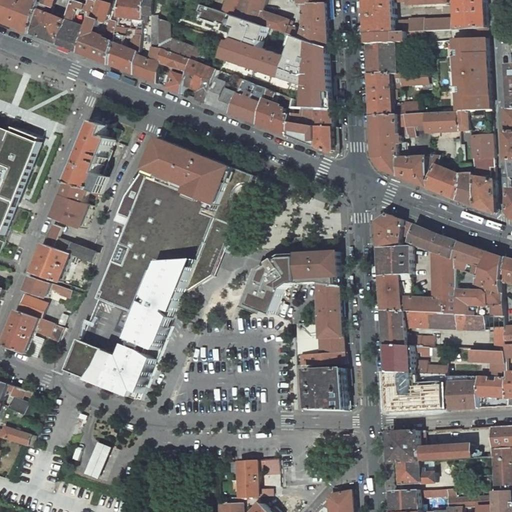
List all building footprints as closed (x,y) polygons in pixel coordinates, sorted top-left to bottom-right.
[(0,0),(0,20),(1,21),(8,0),(0,0)] [(8,0),(1,21),(34,35),(44,3),(37,0),(8,0)] [(90,0),(89,5),(73,0),(69,0),(68,7),(70,8),(66,19),(53,14),(57,0),(45,0),(44,3),(34,35),(83,54),(90,33),(91,29),(75,23),(80,9),(90,13),(93,14),(91,20),(94,21),(100,2),(100,0),(90,0)] [(108,38),(99,35),(90,33),(83,54),(113,66),(118,32),(120,18),(123,0),(122,0),(118,0),(116,12),(118,12),(117,17),(115,16),(114,22),(112,22),(108,38)] [(100,2),(94,21),(93,23),(101,26),(103,21),(109,24),(114,8),(112,7),(113,0),(107,0),(106,5),(100,2)] [(122,0),(123,0),(120,18),(145,21),(146,15),(146,0),(122,0)] [(156,15),(157,0),(152,0),(146,0),(146,15),(156,15)] [(332,48),(329,0),(300,0),(301,2),(303,2),(303,6),(308,6),(308,24),(307,30),(300,29),(292,26),(293,21),(265,12),(268,0),(230,0),(227,13),(304,39),(332,48)] [(458,0),(459,18),(424,20),(424,19),(411,19),(411,21),(398,21),(397,2),(410,2),(411,6),(450,4),(449,0),(369,0),(371,33),(399,32),(399,33),(402,33),(409,33),(422,32),(473,29),(490,29),(488,0),(458,0)] [(204,51),(182,43),(181,43),(172,40),(171,23),(160,19),(161,31),(162,38),(163,49),(166,50),(196,62),(189,87),(203,93),(201,101),(211,105),(219,82),(222,72),(200,63),(204,51)] [(90,33),(99,35),(101,26),(93,23),(91,29),(90,33)] [(490,29),(473,29),(473,40),(490,39),(490,29)] [(136,50),(125,46),(128,37),(122,35),(122,33),(118,32),(113,66),(138,76),(141,56),(142,54),(143,54),(145,30),(142,31),(141,35),(139,35),(136,50)] [(399,40),(402,40),(402,33),(399,33),(399,32),(371,33),(372,44),(399,43),(399,40)] [(244,47),(281,59),(282,56),(279,55),(282,47),(248,36),(244,47)] [(163,71),(164,63),(166,50),(163,49),(162,38),(155,38),(155,46),(156,47),(154,60),(141,56),(138,76),(160,85),(162,74),(163,71)] [(304,39),(301,65),(300,66),(318,74),(334,79),(332,48),(304,39)] [(448,48),(435,49),(438,97),(439,114),(461,113),(473,112),(487,111),(494,111),(490,39),(473,40),(448,41),(448,48)] [(229,51),(232,43),(226,41),(224,49),(229,51)] [(281,59),(244,47),(232,43),(229,51),(226,59),(273,73),(276,64),(279,65),(277,69),(278,72),(299,76),(299,79),(310,81),(309,92),(287,84),(286,86),(270,80),(267,90),(270,91),(282,95),(296,101),(296,109),(299,110),(307,110),(336,110),(334,79),(318,74),(300,66),(301,65),(281,59)] [(401,75),(399,43),(372,44),(373,75),(401,75)] [(189,87),(196,62),(166,50),(164,63),(185,72),(184,76),(178,73),(172,89),(187,95),(189,87)] [(399,100),(399,91),(396,90),(396,88),(405,88),(405,86),(431,85),(431,73),(406,74),(401,75),(373,75),(376,117),(421,115),(420,102),(405,103),(406,105),(400,105),(399,103),(397,103),(397,100),(399,100)] [(211,105),(235,114),(244,90),(245,87),(247,82),(241,80),(240,85),(237,93),(228,90),(226,94),(223,93),(225,85),(219,82),(211,105)] [(244,90),(235,114),(263,125),(267,105),(256,101),(258,96),(268,100),(270,91),(267,90),(247,82),(245,87),(244,90)] [(285,110),(278,107),(282,95),(270,91),(268,100),(267,105),(263,125),(293,137),(294,125),(295,118),(290,116),(292,112),(285,109),(285,110)] [(336,110),(307,110),(306,116),(295,115),(295,118),(294,125),(319,128),(320,128),(337,128),(336,110)] [(487,111),(473,112),(473,120),(487,119),(487,111)] [(463,132),(474,131),(473,120),(473,112),(461,113),(463,132)] [(431,134),(457,132),(463,132),(461,113),(439,114),(430,115),(430,126),(431,134)] [(404,138),(418,137),(418,130),(426,130),(426,126),(430,126),(430,115),(421,115),(376,117),(378,160),(385,170),(387,170),(432,188),(434,184),(432,157),(416,158),(416,157),(414,157),(414,158),(410,158),(408,143),(405,143),(404,138)] [(109,167),(112,160),(111,159),(118,141),(113,139),(117,130),(113,129),(113,128),(98,121),(73,185),(102,194),(107,196),(114,180),(104,175),(108,167),(109,167)] [(319,128),(294,125),(293,137),(321,148),(319,128)] [(319,128),(321,148),(334,154),(338,151),(337,128),(320,128),(319,128)] [(0,256),(0,257),(44,148),(41,146),(42,141),(43,142),(44,141),(16,130),(13,140),(0,134),(0,256)] [(474,137),(477,173),(478,173),(479,178),(480,206),(500,214),(498,181),(495,181),(494,164),(497,163),(495,136),(474,137)] [(133,219),(84,339),(125,356),(142,315),(156,320),(157,317),(164,320),(166,314),(178,319),(191,286),(198,289),(215,277),(225,252),(229,244),(244,209),(242,208),(240,205),(238,202),(237,198),(238,194),(241,190),(244,188),(248,187),(249,187),(253,188),(257,177),(206,157),(205,159),(200,157),(201,155),(175,144),(174,147),(168,145),(169,143),(165,142),(155,167),(150,164),(128,196),(120,214),(133,219)] [(464,175),(442,166),(444,157),(432,155),(432,157),(434,184),(432,188),(466,201),(464,175)] [(479,178),(473,177),(472,164),(464,164),(464,175),(466,201),(480,206),(479,178)] [(73,185),(58,220),(88,231),(97,207),(89,204),(92,198),(99,200),(102,194),(73,185)] [(415,298),(415,285),(402,285),(402,281),(415,281),(415,275),(416,275),(415,251),(414,248),(411,246),(405,247),(407,221),(392,215),(381,222),(386,311),(459,315),(458,278),(437,279),(437,299),(415,298)] [(405,247),(411,246),(413,223),(407,221),(405,247)] [(66,229),(56,226),(48,246),(76,256),(99,264),(103,254),(101,254),(101,253),(62,240),(66,229)] [(420,226),(414,242),(457,260),(464,243),(460,242),(420,226)] [(458,267),(463,270),(478,275),(482,266),(489,268),(493,254),(464,243),(457,260),(458,267)] [(236,247),(229,244),(225,252),(232,255),(234,250),(236,247)] [(48,246),(36,274),(66,283),(76,256),(48,246)] [(279,261),(265,270),(263,270),(248,304),(278,316),(289,290),(296,285),(323,284),(346,287),(345,287),(344,278),(345,278),(344,252),(286,256),(279,260),(279,261)] [(505,281),(507,259),(493,254),(489,268),(482,266),(478,275),(483,277),(480,285),(505,293),(505,287),(505,281)] [(29,291),(50,299),(54,290),(63,293),(63,295),(73,298),(75,292),(35,277),(29,291)] [(507,317),(505,295),(486,294),(483,290),(479,290),(464,289),(464,278),(458,278),(459,315),(507,317)] [(324,322),(319,322),(301,323),(302,362),(308,367),(349,364),(346,287),(323,284),(324,322)] [(480,285),(479,290),(483,290),(486,294),(505,295),(505,293),(480,285)] [(49,305),(27,297),(21,312),(43,320),(49,305)] [(483,350),(483,344),(455,342),(454,339),(445,338),(445,343),(445,345),(437,344),(437,342),(436,338),(409,336),(409,328),(489,330),(489,328),(497,328),(507,328),(507,317),(459,315),(386,311),(388,346),(451,349),(474,349),(483,350)] [(21,312),(7,346),(31,355),(38,336),(45,321),(43,320),(21,312)] [(125,356),(84,339),(76,358),(88,363),(84,375),(119,389),(132,359),(143,363),(141,367),(155,372),(149,386),(150,387),(178,319),(166,314),(164,320),(157,317),(156,320),(142,315),(125,356)] [(65,315),(61,325),(67,327),(70,317),(65,315)] [(68,329),(58,325),(51,323),(46,333),(55,336),(54,338),(63,341),(68,329)] [(507,328),(497,328),(498,350),(508,351),(508,346),(507,328)] [(38,336),(31,355),(41,358),(48,340),(38,336)] [(451,349),(388,346),(390,373),(424,374),(447,375),(449,375),(449,367),(447,367),(424,366),(424,362),(419,362),(419,352),(423,352),(424,355),(451,356),(451,349)] [(483,350),(474,349),(474,361),(495,362),(495,377),(500,377),(510,377),(509,370),(509,357),(508,351),(498,350),(483,350)] [(88,363),(76,358),(71,370),(84,375),(88,363)] [(132,359),(119,389),(145,399),(150,387),(149,386),(155,372),(141,367),(143,363),(132,359)] [(353,412),(350,369),(312,372),(308,372),(309,382),(308,382),(309,387),(313,387),(315,412),(353,412)] [(402,382),(426,381),(426,378),(424,378),(424,374),(390,373),(392,414),(451,410),(450,385),(402,387),(402,382)] [(482,397),(509,398),(510,377),(500,377),(500,382),(494,382),(495,377),(483,376),(483,377),(482,383),(482,397)] [(37,394),(0,381),(0,404),(4,406),(10,391),(15,393),(14,398),(17,400),(13,410),(29,416),(33,405),(23,401),(25,395),(35,399),(37,394)] [(482,397),(482,383),(449,383),(450,385),(451,410),(482,409),(482,397)] [(0,436),(31,446),(34,436),(8,428),(6,432),(2,430),(0,431),(0,423),(7,407),(4,406),(0,404),(0,436)] [(511,448),(511,426),(493,428),(494,447),(494,449),(511,448)] [(476,448),(476,446),(428,448),(427,431),(393,433),(394,464),(403,463),(425,462),(430,462),(440,461),(477,459),(476,448)] [(116,449),(102,444),(95,461),(89,475),(103,481),(109,465),(116,449)] [(494,449),(494,447),(476,448),(477,459),(494,458),(494,449)] [(496,487),(496,492),(511,490),(511,448),(494,449),(494,458),(495,476),(496,487)] [(282,461),(268,462),(269,475),(283,474),(282,461)] [(262,462),(243,464),(243,470),(244,487),(245,499),(276,497),(276,490),(263,491),(262,462)] [(404,485),(439,483),(439,473),(429,474),(429,470),(425,470),(425,462),(403,463),(404,485)] [(495,476),(482,477),(483,488),(496,487),(495,476)] [(424,505),(424,498),(450,496),(450,490),(423,491),(396,492),(396,511),(424,511),(424,508),(427,508),(427,505),(424,505)] [(511,511),(511,490),(496,492),(497,506),(497,511),(511,511)] [(357,511),(356,492),(336,496),(326,507),(334,511),(357,511)] [(293,499),(280,511),(301,511),(304,509),(293,499)]
